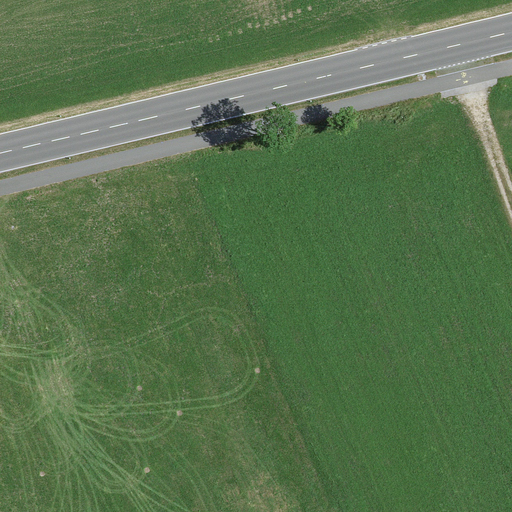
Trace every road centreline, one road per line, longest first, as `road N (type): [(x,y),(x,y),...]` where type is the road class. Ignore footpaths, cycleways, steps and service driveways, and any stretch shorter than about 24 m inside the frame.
road 1 (primary): [(511,32),(0,153)]
road 2 (track): [(456,45),(511,205)]
